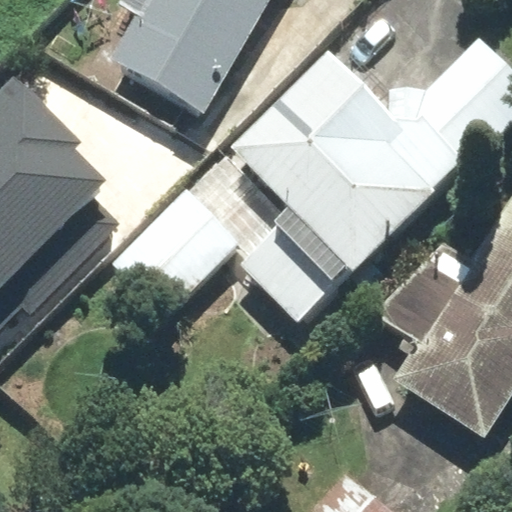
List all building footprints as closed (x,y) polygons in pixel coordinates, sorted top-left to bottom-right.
[(217,124),(289,0),(141,0),(132,17),(150,27),(125,70),(217,124)] [(352,71),(254,166),(308,221),(253,275),(312,335),(367,282),(374,289),(457,209),(450,202),(511,141),(511,68),(490,47),(437,99),(401,99),(399,118),(352,71)] [(0,334),(116,223),(102,209),(112,200),(7,90),(0,96),(0,334)] [(197,198),(123,270),(185,333),(259,261),(197,198)] [(407,391),(498,449),(511,427),(511,226),(484,270),(457,253),(388,323),(433,351),(407,391)] [(327,511),(389,511),(356,481),(327,511)]
